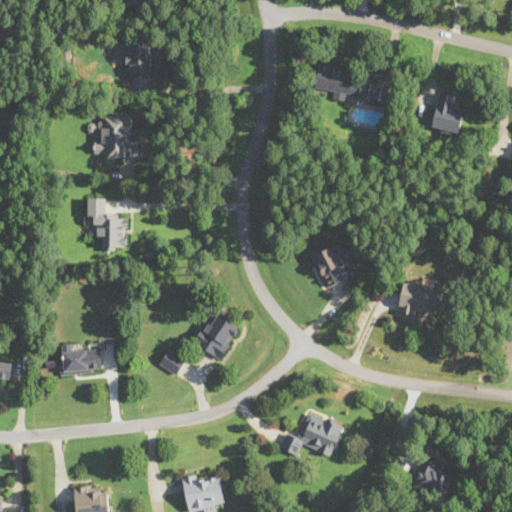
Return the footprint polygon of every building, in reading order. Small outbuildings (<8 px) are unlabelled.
[(152,76),(152,40),(126,40),(126,76),(152,76)] [(316,87),(335,90),(333,98),(346,100),(347,93),(368,97),(372,77),(350,74),(351,68),(320,63),(316,87)] [(457,94),(440,90),(432,125),(458,131),(464,106),(454,104),(457,94)] [(129,140),(130,115),(101,114),(101,138),(95,137),(95,151),(102,151),(102,158),(137,158),(137,140),(129,140)] [(107,197),(86,196),(86,225),(97,225),(97,239),(103,239),(103,248),(128,249),(128,214),(107,214),(107,197)] [(354,273),(339,239),(311,252),(326,286),(354,273)] [(399,307),(442,314),(446,288),(403,281),(399,307)] [(219,357),(240,327),(213,309),(193,339),(219,357)] [(103,371),(101,348),(79,349),(79,343),(60,344),(62,373),(103,371)] [(159,362),(176,374),(186,359),(169,348),(159,362)] [(0,382),(11,383),(12,361),(0,360),(0,382)] [(332,456),(346,424),(309,408),(298,433),(287,428),(279,446),(298,455),(303,443),(332,456)] [(442,495),(449,473),(439,470),(442,461),(423,455),(413,485),(442,495)] [(182,475),(189,510),(200,508),(201,511),(215,511),(213,503),(225,500),(221,477),(204,480),(202,471),(182,475)] [(99,485),(75,485),(75,511),(109,511),(108,491),(100,492),(99,485)]
